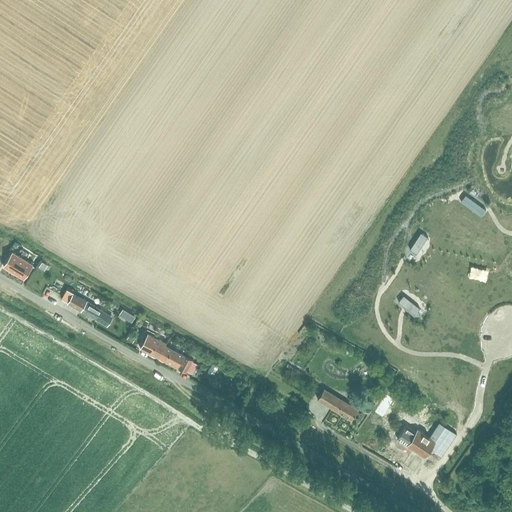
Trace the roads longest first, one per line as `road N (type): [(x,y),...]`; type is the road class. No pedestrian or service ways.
road 1 (unclassified): [(417,511),(0,276)]
road 2 (unclassified): [(451,511),(317,424)]
road 3 (unclassified): [(356,511),(240,446)]
